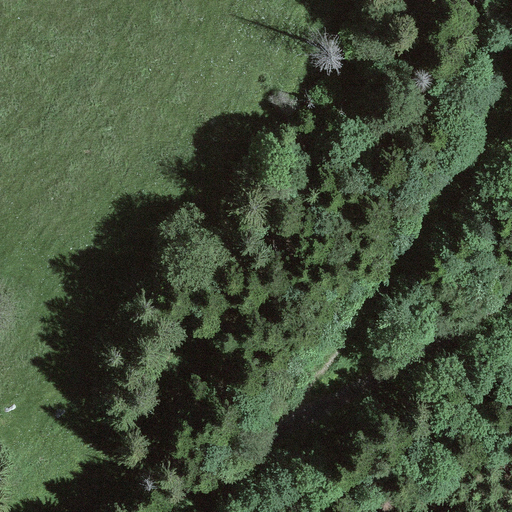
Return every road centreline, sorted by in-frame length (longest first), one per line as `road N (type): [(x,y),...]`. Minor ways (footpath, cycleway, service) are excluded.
road 1 (track): [(511,51),(379,287),(313,378),(306,418)]
road 2 (track): [(150,511),(511,294)]
